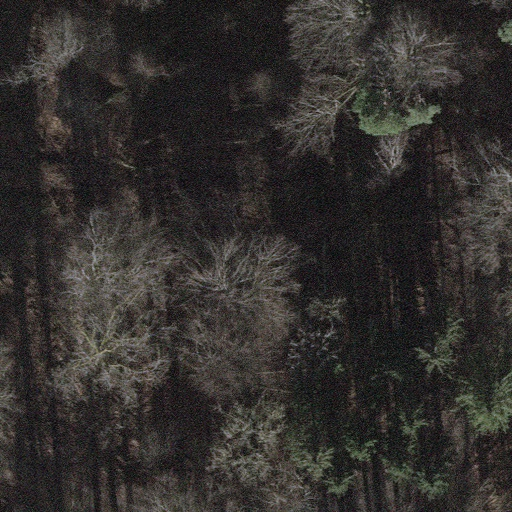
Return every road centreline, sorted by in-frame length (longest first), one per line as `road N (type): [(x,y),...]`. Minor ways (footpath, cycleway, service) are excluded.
road 1 (track): [(511,360),(387,500),(330,511)]
road 2 (track): [(160,511),(0,461)]
